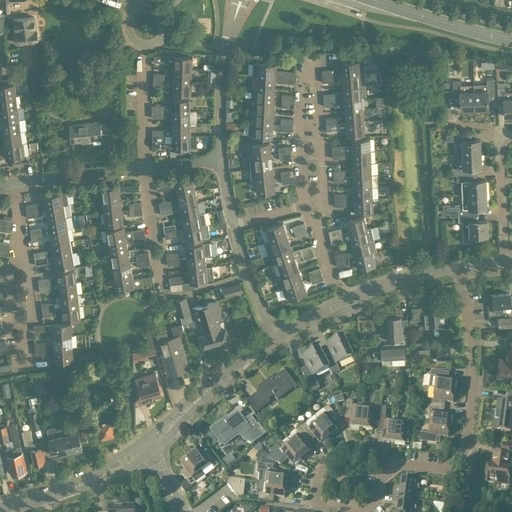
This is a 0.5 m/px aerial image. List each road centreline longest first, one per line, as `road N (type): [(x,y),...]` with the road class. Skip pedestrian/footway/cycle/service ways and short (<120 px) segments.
road 1 (residential): [(307,206),(324,200),(315,71),(301,72),(301,181)]
road 2 (residential): [(392,465),(446,468),(468,438),(461,265)]
road 3 (residential): [(275,339),(353,297),(461,265)]
road 4 (residential): [(21,370),(10,297),(19,249),(12,184)]
road 5 (residential): [(145,450),(275,339)]
road 6 (residential): [(220,161),(221,72),(240,0)]
road 7 (residential): [(0,510),(56,494),(145,450)]
road 8 (secondary): [(511,40),(374,0)]
road 9 (residential): [(338,511),(314,499),(319,468),(339,458),(392,465)]
road 10 (residential): [(12,184),(143,166)]
road 11 (residential): [(162,296),(143,166)]
road 12 (residential): [(143,166),(143,44)]
road 13 (residential): [(275,339),(233,226)]
